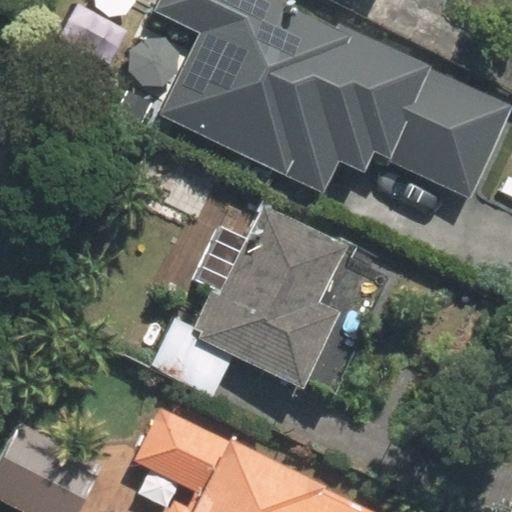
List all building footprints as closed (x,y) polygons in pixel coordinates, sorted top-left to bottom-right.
[(332,28),(273,0),(155,0),(151,10),(199,32),(159,117),(317,191),(332,159),(357,171),(366,151),(467,199),(511,103),(511,102),(336,19),(332,28)] [(314,301),(342,242),(261,204),(219,293),(210,288),(185,339),(298,392),(336,311),(314,301)] [(222,439),(157,407),(130,461),(195,493),(222,439)] [(78,511),(103,463),(18,422),(0,458),(0,501),(21,511),(78,511)] [(376,511),(223,437),(222,439),(195,493),(187,510),(170,502),(164,511),(376,511)]
